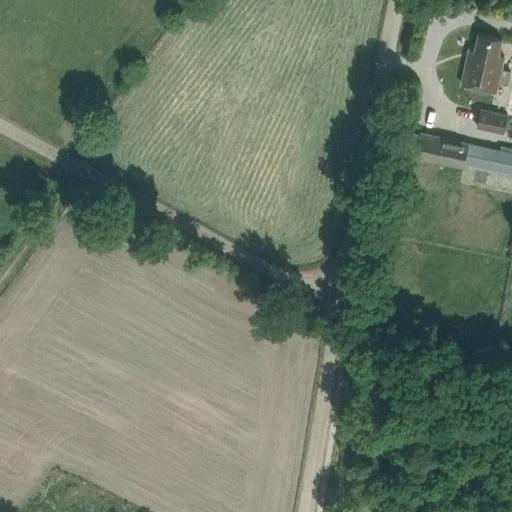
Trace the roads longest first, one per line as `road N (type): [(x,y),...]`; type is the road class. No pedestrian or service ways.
road 1 (track): [(344,304),(0,124)]
road 2 (track): [(332,357),(407,0)]
road 3 (track): [(306,511),(332,357)]
road 4 (track): [(0,266),(73,163)]
